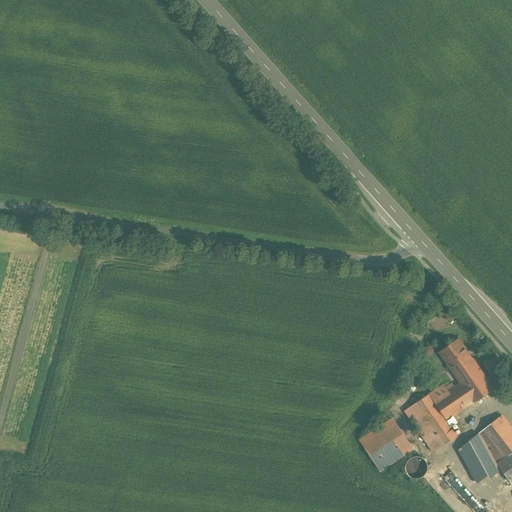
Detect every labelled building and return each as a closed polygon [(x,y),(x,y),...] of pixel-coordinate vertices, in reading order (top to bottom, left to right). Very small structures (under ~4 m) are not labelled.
[(477,366),(458,339),(439,351),(458,379),(477,366)] [(429,346),(424,353),(431,357),(435,349),(429,346)] [(483,362),(492,376),(507,366),(497,352),(483,362)] [(477,366),(458,379),(461,382),(448,391),(443,384),(429,394),(447,420),(493,389),(477,366)] [(429,394),(404,411),(433,452),(458,435),(447,420),(429,394)] [(511,429),(501,415),(459,449),(478,484),(501,470),(497,464),(499,463),(511,452),(511,429)] [(392,419),(360,440),(380,470),(412,449),(392,419)] [(511,452),(499,463),(497,464),(501,470),(511,484),(511,482),(511,452)] [(427,472),(428,467),(427,463),(424,459),(420,457),(416,456),(412,457),(408,460),(406,464),(405,468),(406,472),(408,476),(412,478),(416,479),(421,478),(424,476),(427,472)] [(436,468),(426,477),(445,498),(455,489),(476,511),(484,504),(449,467),(441,474),(436,468)]
